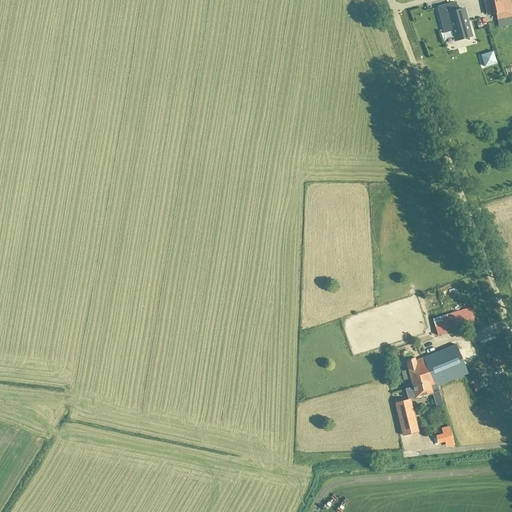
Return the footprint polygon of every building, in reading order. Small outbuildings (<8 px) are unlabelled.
[(417,4),(420,15),(433,12),(429,0),(417,4)] [(485,0),(488,14),(496,13),(497,18),(511,15),(511,11),(509,0),(485,0)] [(438,7),(444,31),(452,29),(454,37),(470,33),(463,8),(457,10),(455,2),(438,7)] [(470,55),(482,48),(479,44),(468,51),(470,55)] [(481,55),(485,66),(496,63),(492,51),(481,55)] [(506,103),(492,107),(494,114),(508,110),(506,103)] [(470,133),(474,130),(468,121),(464,124),(470,133)] [(464,309),(433,318),(438,335),(469,326),(464,309)] [(496,333),(467,343),(470,352),(499,343),(496,333)] [(435,379),(436,384),(465,372),(453,344),(421,358),(420,355),(415,357),(406,361),(408,369),(401,371),(404,379),(410,377),(413,385),(435,379)] [(405,388),(408,398),(415,396),(438,390),(436,384),(435,379),(413,385),(413,386),(405,388)] [(410,398),(395,401),(403,435),(411,433),(411,432),(418,430),(410,398)] [(449,434),(442,436),(440,430),(433,432),(436,445),(451,441),(449,434)]
